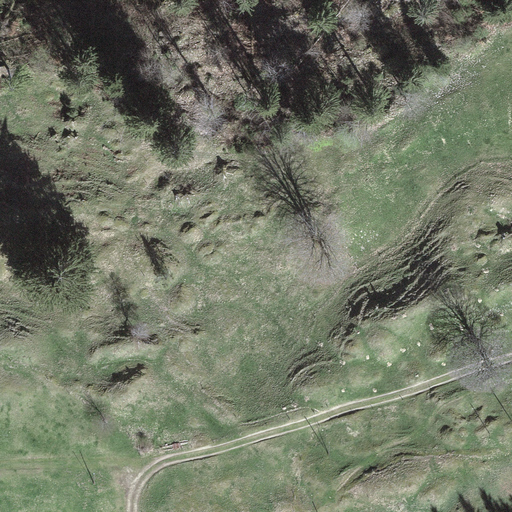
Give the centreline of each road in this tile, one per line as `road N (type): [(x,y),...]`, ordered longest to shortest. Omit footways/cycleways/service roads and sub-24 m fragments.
road 1 (track): [(130,511),(132,483),(152,463),(511,358)]
road 2 (track): [(140,469),(0,471)]
